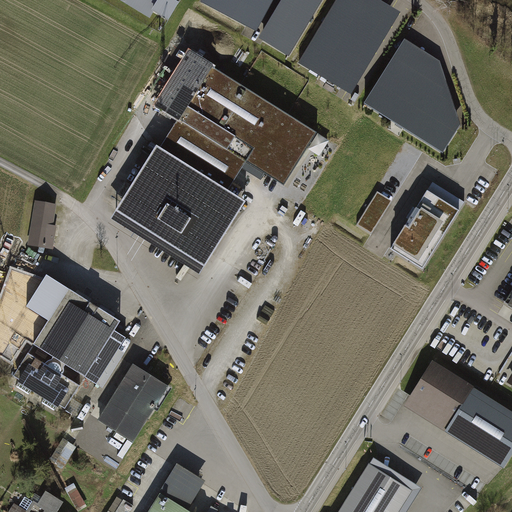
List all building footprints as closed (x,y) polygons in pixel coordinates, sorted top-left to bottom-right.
[(272,0),(203,0),(202,2),(256,31),(272,0)] [(324,0),(284,0),(261,39),(290,56),(324,0)] [(400,13),(378,0),(337,0),(324,22),(376,54),(400,13)] [(376,54),(324,22),(299,63),(351,94),(376,54)] [(440,62),(405,40),(365,104),(444,154),(461,126),(440,62)] [(209,69),(177,122),(245,164),(283,187),(316,134),(209,69)] [(166,138),(157,152),(225,194),(234,180),(245,164),(177,122),(166,138)] [(321,136),(312,152),(322,157),(330,140),(321,136)] [(157,152),(153,150),(108,222),(197,278),(242,205),(227,195),(225,194),(177,165),(157,152)] [(459,210),(427,191),(391,250),(423,269),(459,210)] [(378,192),(357,225),(372,234),(392,201),(378,192)] [(35,202),(28,247),(54,251),(57,228),(52,228),(56,205),(35,202)] [(52,360),(58,364),(96,303),(76,290),(73,294),(67,290),(32,348),(52,360)] [(115,315),(96,303),(58,364),(64,368),(102,391),(124,355),(118,352),(126,340),(114,333),(120,323),(113,319),(115,315)] [(2,358),(9,363),(31,328),(11,316),(0,333),(0,335),(11,342),(2,358)] [(64,374),(64,368),(58,364),(52,360),(47,363),(44,367),(26,357),(13,379),(19,383),(16,388),(56,412),(58,409),(64,413),(79,389),(61,378),(64,374)] [(511,455),(511,414),(432,363),(411,396),(403,408),(502,471),(511,455)] [(167,389),(133,367),(97,423),(132,445),(167,389)] [(78,449),(64,440),(50,461),(64,470),(78,449)] [(97,457),(92,463),(106,475),(110,469),(97,457)] [(397,511),(413,487),(374,462),(342,511),(397,511)] [(177,467),(148,511),(187,511),(205,484),(177,467)] [(76,483),(69,486),(82,511),(89,511),(97,508),(88,490),(81,493),(76,483)] [(58,511),(63,505),(45,493),(37,507),(24,499),(18,509),(14,506),(9,511),(58,511)] [(108,511),(129,511),(133,505),(118,496),(108,511)] [(201,511),(215,511),(217,509),(206,503),(201,511)]
